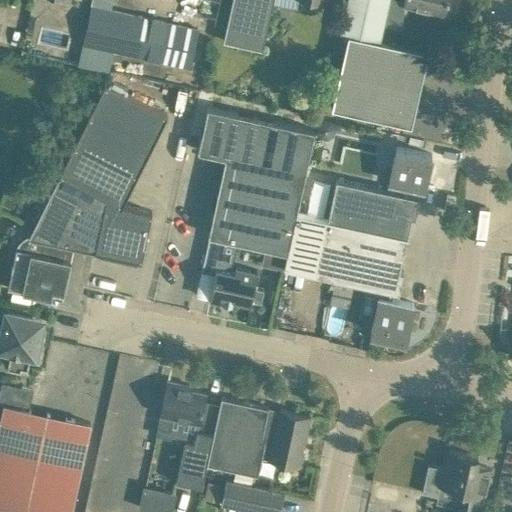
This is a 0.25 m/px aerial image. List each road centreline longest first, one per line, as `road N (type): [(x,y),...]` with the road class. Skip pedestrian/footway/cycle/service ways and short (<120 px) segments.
road 1 (unclassified): [(451,391),(504,6)]
road 2 (unclassified): [(365,373),(129,323)]
road 3 (unknown): [(209,171),(176,333)]
road 4 (unclassified): [(332,511),(365,373)]
